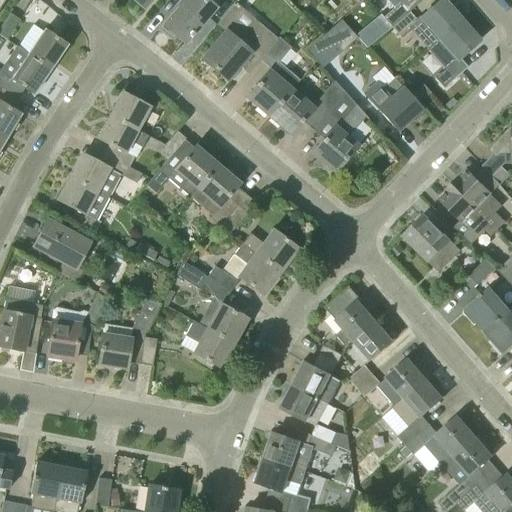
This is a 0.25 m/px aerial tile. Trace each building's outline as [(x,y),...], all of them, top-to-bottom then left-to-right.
[(150,0),(131,0),(143,10),(150,0)] [(183,0),(171,14),(173,15),(163,26),(163,25),(162,26),(184,45),(190,38),(191,39),(193,35),(215,9),(204,0),(183,0)] [(384,0),(392,9),(382,19),(390,28),(422,0),(384,0)] [(399,38),(420,19),(439,40),(460,21),(450,9),(449,9),(441,0),(420,19),(418,17),(414,21),(408,13),(423,0),(422,0),(390,28),(399,38)] [(262,57),(259,61),(259,62),(277,41),(256,22),(235,5),(233,7),(233,6),(215,26),(224,34),(202,60),(227,81),(254,49),(262,57)] [(0,36),(7,41),(20,21),(9,14),(0,28),(0,36)] [(339,55),(357,38),(341,21),(324,36),(339,55)] [(459,59),(479,42),(471,33),(460,21),(439,40),(426,51),(444,71),(435,79),(444,89),(467,69),(459,59)] [(67,46),(45,32),(28,55),(50,70),(67,46)] [(359,33),(355,36),(357,38),(366,48),(370,45),(359,33)] [(290,92),(290,91),(298,82),(278,64),(291,49),(279,39),(277,41),(259,62),(270,70),(246,98),(269,117),(290,92)] [(17,48),(0,72),(0,74),(7,78),(33,95),(50,70),(28,55),(17,48)] [(376,84),(364,95),(396,132),(421,110),(417,105),(410,98),(394,80),(382,91),(376,84)] [(269,117),(291,136),(302,122),(313,131),(345,95),(333,82),(310,109),(290,92),(269,117)] [(410,98),(417,105),(429,94),(423,86),(410,98)] [(110,117),(137,131),(149,108),(122,94),(110,117)] [(312,154),(334,173),(356,148),(346,139),(364,118),(345,95),(313,131),(323,140),(312,154)] [(149,108),(153,101),(143,96),(139,103),(149,108)] [(448,111),(455,103),(451,99),(443,107),(448,111)] [(0,103),(0,137),(5,141),(20,116),(0,103)] [(147,137),(136,132),(137,131),(110,117),(98,140),(108,145),(103,155),(129,168),(134,159),(125,154),(130,143),(140,148),(147,137)] [(511,125),(488,150),(497,159),(500,155),(511,154),(511,125)] [(176,132),(158,153),(167,161),(185,140),(176,132)] [(168,181),(189,199),(216,168),(194,149),(195,148),(194,148),(172,173),(163,166),(146,186),(156,195),(168,181)] [(69,178),(96,193),(107,198),(119,176),(135,185),(140,175),(128,169),(129,168),(103,155),(98,164),(82,155),(69,178)] [(216,168),(189,199),(211,218),(210,219),(219,227),(246,197),(236,189),(239,185),(238,185),(237,186),(216,168)] [(453,186),(498,231),(505,223),(495,214),(502,207),(490,195),(500,185),(483,168),(473,178),(467,172),(453,186)] [(510,176),(501,168),(492,177),(500,185),(510,176)] [(57,201),(75,211),(69,222),(93,234),(99,223),(95,221),(107,198),(96,193),(69,178),(57,201)] [(439,200),(461,221),(453,228),(470,246),(484,232),(491,238),(498,231),(453,186),(439,200)] [(219,227),(229,235),(255,205),(246,197),(219,227)] [(402,237),(438,274),(460,252),(451,244),(424,216),(402,237)] [(61,262),(56,273),(76,283),(81,272),(76,269),(89,245),(46,222),(33,247),(61,262)] [(297,250),(273,231),(262,245),(248,234),(241,244),(250,250),(279,272),(295,250),(296,251),(297,250)] [(134,251),(137,244),(128,240),(125,247),(134,251)] [(134,251),(133,252),(151,262),(155,254),(137,244),(134,251)] [(236,282),(238,278),(262,296),(262,295),(261,295),(279,272),(250,250),(241,244),(220,272),(213,267),(207,278),(230,293),(236,282)] [(395,259),(404,251),(397,244),(389,251),(395,259)] [(511,257),(497,272),(511,286),(511,257)] [(485,261),(469,277),(478,286),(494,270),(485,261)] [(223,303),(230,293),(207,278),(182,262),(176,273),(175,276),(198,292),(200,289),(212,297),(222,303),(223,303)] [(112,290),(101,284),(97,293),(108,299),(112,290)] [(345,348),(353,341),(355,343),(376,323),(359,304),(362,301),(350,287),(325,309),(343,330),(335,337),(345,348)] [(466,311),(467,312),(485,333),(509,312),(490,290),(466,311)] [(79,326),(78,325),(83,320),(82,322),(93,328),(109,301),(97,294),(86,314),(82,312),(77,314),(55,309),(51,312),(50,321),(52,321),(51,323),(49,339),(46,357),(74,361),(79,326)] [(0,322),(0,347),(34,355),(37,337),(39,321),(40,307),(32,305),(5,299),(0,322)] [(104,326),(102,335),(97,365),(126,370),(127,363),(138,365),(143,338),(144,332),(145,332),(159,305),(144,301),(130,329),(104,326)] [(246,320),(220,305),(206,330),(232,344),(245,320),(246,321),(246,320)] [(485,333),(502,353),(503,354),(511,345),(511,315),(509,312),(485,333)] [(39,321),(37,337),(49,339),(51,323),(39,321)] [(206,330),(197,325),(191,322),(183,337),(198,345),(193,355),(219,369),(220,368),(219,367),(232,344),(206,330)] [(392,342),(391,342),(376,323),(355,343),(371,361),(392,342)] [(152,367),(156,340),(143,338),(138,365),(152,367)] [(337,368),(343,357),(326,349),(321,359),(337,368)] [(340,382),(332,378),(337,368),(321,359),(316,369),(305,364),(293,387),(318,400),(328,405),(340,382)] [(425,381),(409,362),(408,361),(380,385),(373,377),(358,390),(365,398),(377,387),(393,407),(391,409),(392,410),(405,399),(425,381)] [(350,381),(358,390),(373,377),(365,368),(350,381)] [(442,400),(441,399),(425,381),(405,399),(392,410),(408,428),(397,437),(405,447),(429,427),(421,418),(442,400)] [(312,437),(331,445),(336,434),(317,426),(328,405),(318,400),(293,387),(281,409),(316,428),(312,437)] [(453,457),(475,438),(457,418),(437,436),(429,427),(405,447),(406,448),(402,451),(408,457),(411,454),(430,475),(441,465),(442,467),(453,457)] [(308,446),(273,434),(264,459),(304,473),(312,449),(329,457),(334,446),(331,445),(312,437),(308,446)] [(442,467),(452,478),(463,468),(470,476),(492,458),(475,438),(453,457),(442,467)] [(0,488),(8,490),(11,473),(1,470),(3,457),(0,456),(0,488)] [(283,493),(287,482),(300,486),(304,473),(264,459),(256,484),(283,493)] [(31,495),(29,507),(53,511),(61,468),(35,463),(29,495),(31,495)] [(53,511),(76,511),(78,504),(80,504),(86,473),(61,468),(53,511)] [(334,480),(346,484),(350,474),(338,469),(334,480)] [(368,478),(363,472),(356,478),(361,484),(368,478)] [(505,511),(511,506),(511,481),(508,477),(507,476),(480,500),(472,491),(457,504),(464,511),(465,511),(474,504),(481,511),(480,511),(505,511)] [(107,508),(110,481),(98,479),(94,506),(107,508)] [(370,498),(375,493),(375,485),(370,480),(361,488),(370,498)] [(444,511),(447,511),(457,504),(472,491),(464,482),(464,481),(459,486),(437,504),(444,511)] [(148,486),(144,511),(172,511),(175,491),(178,492),(178,491),(148,486)] [(110,495),(111,506),(119,506),(118,494),(116,494),(116,489),(110,490),(111,495),(110,495)] [(288,506),(308,511),(311,500),(291,495),(288,506)] [(414,511),(420,507),(408,495),(395,508),(399,511),(414,511)] [(2,502),(0,509),(0,511),(13,511),(15,504),(2,502)]
